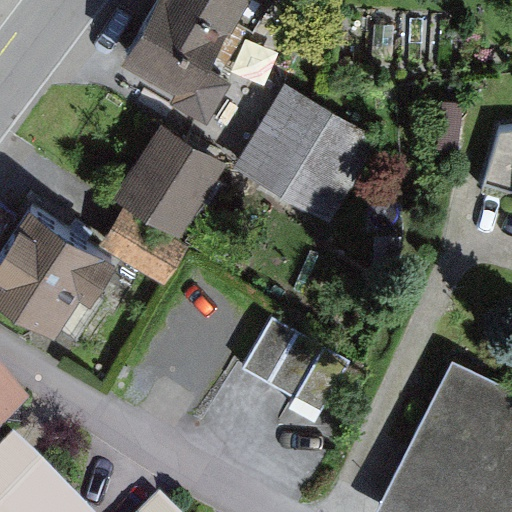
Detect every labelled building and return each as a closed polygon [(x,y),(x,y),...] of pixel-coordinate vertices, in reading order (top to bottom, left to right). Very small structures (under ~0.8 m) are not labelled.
[(259,0),(160,0),(127,57),(199,100),(259,0)] [(393,30),(378,30),(377,60),(392,60),(393,30)] [(370,131),(286,86),(240,170),(324,215),(370,131)] [(163,120),(120,189),(179,226),(223,158),(163,120)] [(0,283),(53,319),(100,249),(34,204),(0,253),(0,283)] [(124,206),(102,240),(163,279),(185,244),(124,206)] [(349,362),(272,320),(245,370),(283,390),(323,412),(349,362)] [(39,402),(0,366),(0,443),(4,440),(39,402)] [(511,511),(511,396),(456,368),(385,506),(396,511),(511,511)] [(0,511),(81,511),(4,440),(0,443),(0,511)]
